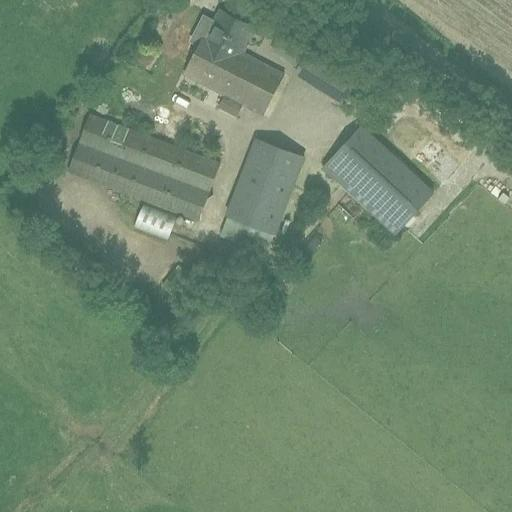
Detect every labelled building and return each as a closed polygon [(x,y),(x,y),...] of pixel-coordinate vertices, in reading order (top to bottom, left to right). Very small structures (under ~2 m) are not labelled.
[(186,76),(218,93),(227,97),(221,109),(237,117),(243,106),(264,116),(285,75),(241,52),(253,28),(222,12),(210,36),(207,35),(186,76)] [(297,74),(344,103),(358,81),(312,52),(314,49),(298,39),(286,58),(301,67),(297,74)] [(72,173),(200,221),(221,165),(93,117),(72,173)] [(397,236),(435,195),(362,127),(324,169),(397,236)] [(229,216),(276,234),(305,157),(258,139),(229,216)] [(144,208),(136,229),(169,241),(176,220),(144,208)] [(181,303),(198,281),(179,266),(162,288),(181,303)]
